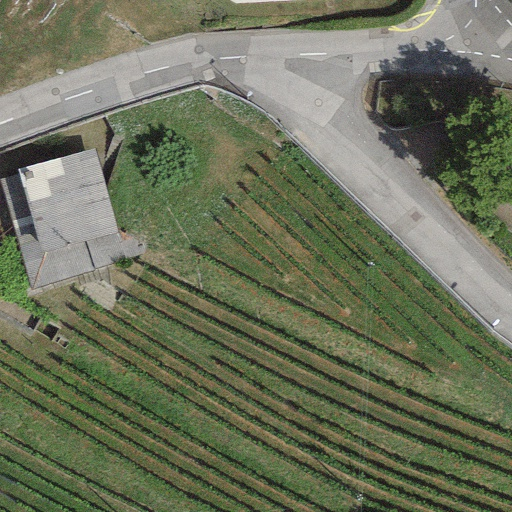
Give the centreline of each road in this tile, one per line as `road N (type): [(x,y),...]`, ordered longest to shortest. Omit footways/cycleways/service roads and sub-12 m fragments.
road 1 (residential): [(268,64),(511,300)]
road 2 (residential): [(0,158),(203,66),(268,64)]
road 3 (residential): [(268,64),(475,43)]
